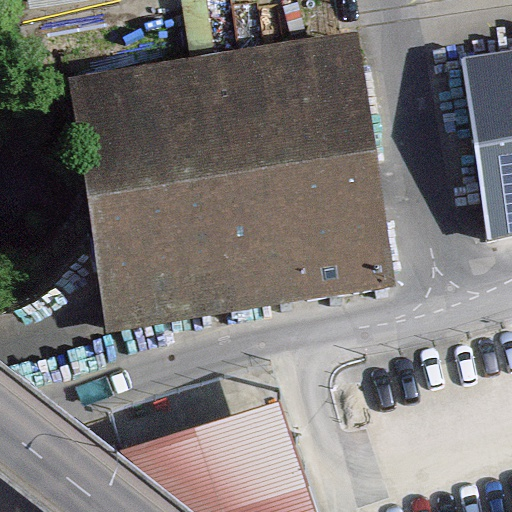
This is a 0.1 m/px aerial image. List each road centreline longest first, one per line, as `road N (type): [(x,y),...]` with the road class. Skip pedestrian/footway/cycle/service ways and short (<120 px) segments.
road 1 (unknown): [(389,29),(237,12),(225,0)]
road 2 (unclassified): [(105,511),(0,427)]
